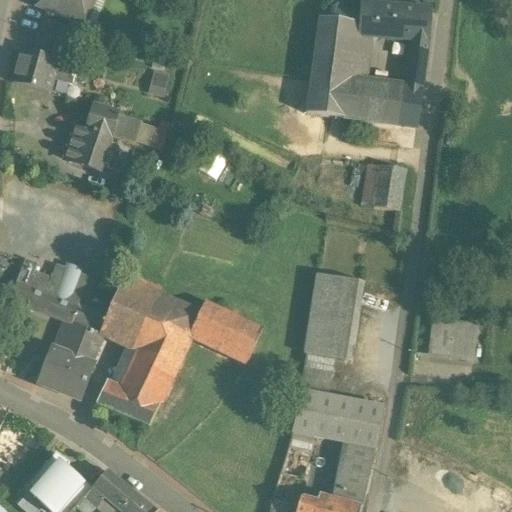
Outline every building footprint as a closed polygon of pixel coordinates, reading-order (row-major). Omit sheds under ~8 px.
[(40,0),(37,9),(83,26),(92,0),(40,0)] [(379,6),(362,5),(360,15),(356,14),(355,25),(354,34),(376,37),(379,6)] [(430,11),(379,6),(376,37),(375,38),(415,41),(427,42),(430,11)] [(356,14),(337,12),(336,22),(355,25),(356,14)] [(336,22),(319,20),(306,117),(342,121),(347,83),(354,34),(355,25),(336,22)] [(65,30),(43,21),(37,35),(61,40),(65,30)] [(61,40),(37,35),(33,51),(42,54),(42,53),(63,60),(68,42),(61,40)] [(427,42),(415,41),(409,72),(423,73),(426,47),(427,42)] [(57,64),(21,54),(12,85),(48,95),(52,81),(57,64)] [(75,69),(57,64),(52,81),(70,86),(75,69)] [(165,99),(173,77),(157,72),(149,94),(165,99)] [(423,73),(409,72),(406,90),(420,92),(423,73)] [(406,90),(347,83),(342,121),(415,131),(420,92),(406,90)] [(87,132),(76,128),(65,162),(99,174),(110,140),(116,122),(117,122),(118,118),(93,110),(87,132)] [(139,124),(118,118),(117,122),(116,122),(110,140),(135,147),(135,145),(133,144),(139,124)] [(404,173),(368,167),(361,209),(398,214),(404,173)] [(63,271),(55,268),(50,283),(32,277),(35,269),(24,265),(16,286),(77,308),(88,280),(63,271)] [(81,272),(65,267),(63,271),(80,277),(81,272)] [(357,284),(318,277),(305,357),(331,362),(344,364),(357,284)] [(148,295),(122,285),(99,336),(99,337),(102,339),(123,348),(148,295)] [(16,286),(8,307),(25,313),(26,309),(71,326),(78,308),(77,308),(16,286)] [(201,317),(148,295),(123,348),(137,354),(176,370),(190,341),(201,317)] [(262,332),(206,305),(201,317),(190,341),(245,367),(262,332)] [(107,318),(78,308),(71,326),(99,336),(107,318)] [(476,328),(433,323),(429,356),(471,361),(476,328)] [(99,337),(69,325),(65,336),(61,334),(54,353),(91,367),(102,339),(99,337)] [(54,353),(52,352),(38,387),(79,403),(93,368),(91,367),(54,353)] [(176,370),(137,354),(118,395),(117,398),(112,415),(149,429),(176,370)] [(331,362),(305,357),(299,395),(323,400),(331,362)] [(484,398),(511,399),(511,385),(485,383),(484,398)] [(104,390),(96,408),(112,415),(117,398),(118,395),(104,390)] [(383,411),(347,405),(323,400),(299,395),(292,435),(313,439),(343,445),(375,450),(383,411)] [(313,439),(292,435),(291,440),(280,476),(304,482),(313,439)] [(375,450),(343,445),(334,494),(341,495),(340,505),(361,511),(366,493),(375,450)] [(69,466),(55,456),(47,467),(46,466),(31,487),(38,493),(33,499),(47,511),(57,511),(80,486),(70,477),(64,472),(69,466)] [(80,486),(57,511),(73,511),(92,491),(92,490),(73,473),(70,477),(80,486)] [(92,490),(92,491),(105,502),(108,504),(123,487),(107,474),(92,490)] [(152,511),(123,487),(108,504),(117,511),(152,511)] [(92,491),(73,511),(88,511),(92,509),(95,511),(96,511),(105,502),(92,491)] [(340,505),(318,499),(316,506),(300,501),(297,510),(296,511),(361,511),(340,505)] [(296,511),(297,510),(272,503),(269,511),(296,511)]
